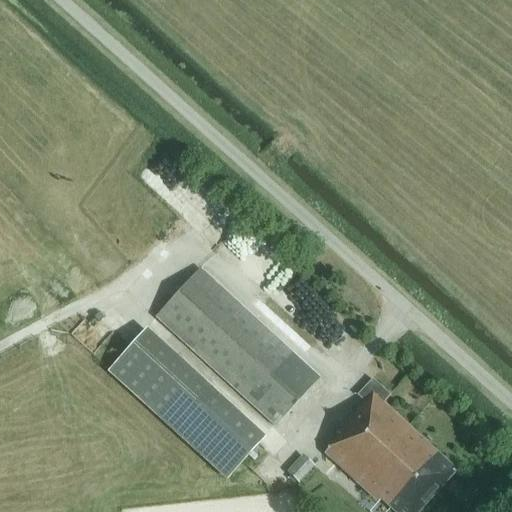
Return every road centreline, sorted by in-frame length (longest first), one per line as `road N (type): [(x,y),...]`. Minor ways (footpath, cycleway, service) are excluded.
road 1 (unclassified): [(511,402),(64,0)]
road 2 (track): [(131,290),(0,349)]
